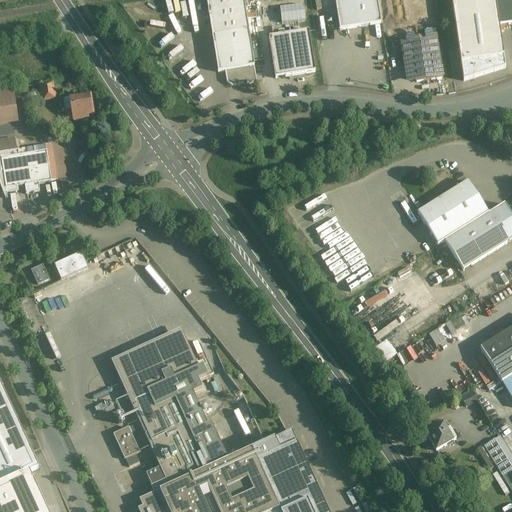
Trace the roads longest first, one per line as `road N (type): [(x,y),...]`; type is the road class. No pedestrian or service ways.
road 1 (secondary): [(170,153),(426,511)]
road 2 (residential): [(510,98),(407,111),(317,100),(233,122),(170,153)]
road 3 (residential): [(85,511),(0,323)]
road 4 (residential): [(0,247),(170,153)]
road 5 (secondary): [(61,0),(170,153)]
